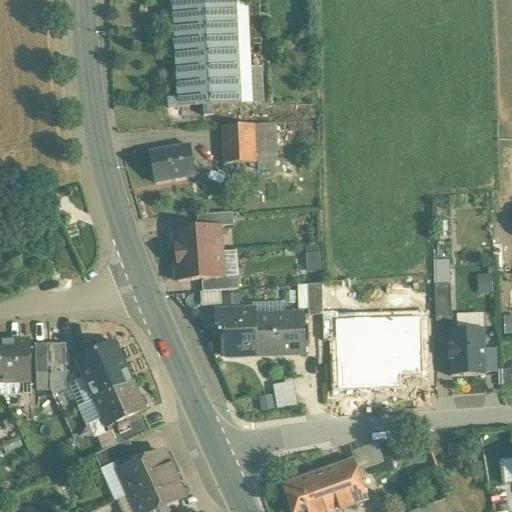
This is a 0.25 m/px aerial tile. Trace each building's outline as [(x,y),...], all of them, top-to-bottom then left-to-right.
[(248,1),(174,5),(178,99),(167,100),(168,109),(204,107),(205,117),(213,116),(212,107),(253,105),(251,68),(248,1)] [(262,67),(251,68),(253,105),(264,104),(262,67)] [(276,125),(254,126),(256,164),(277,163),(276,125)] [(254,127),(223,128),(225,166),(255,164),(254,127)] [(191,147),(149,154),(155,184),(196,177),(191,147)] [(232,214),(197,217),(198,229),(218,227),(219,228),(234,227),(232,214)] [(198,229),(174,230),(176,257),(220,253),(219,228),(218,227),(198,229)] [(323,272),(323,252),(311,252),(310,272),(323,272)] [(220,253),(176,257),(178,283),(202,281),(222,280),(222,279),(220,253)] [(434,259),(434,282),(449,281),(448,259),(434,259)] [(222,280),(202,281),(202,293),(238,290),(237,277),(222,279),(222,280)] [(449,318),(449,284),(435,283),(434,317),(449,318)] [(322,285),(307,286),(308,318),(322,317),(322,285)] [(223,305),(239,305),(239,293),(223,294),(223,305)] [(483,346),(482,311),(455,312),(455,328),(440,329),(442,376),(496,373),(495,345),(483,346)] [(254,318),(254,312),(217,313),(217,335),(226,335),(226,355),(255,355),(253,318),(254,318)] [(254,318),(253,318),(255,355),(304,353),(303,316),(254,318)] [(30,342),(0,342),(0,383),(31,383),(30,342)] [(132,384),(114,343),(77,360),(95,400),(132,384)] [(50,345),(35,345),(36,373),(50,373),(50,345)] [(65,373),(65,345),(50,345),(50,373),(65,373)] [(298,380),(277,384),(281,407),(302,403),(298,380)] [(132,384),(95,400),(107,428),(145,411),(132,384)] [(143,417),(112,431),(119,445),(128,441),(149,431),(143,417)] [(119,445),(95,456),(102,471),(134,456),(128,441),(119,445)] [(384,449),(311,474),(319,498),(330,495),(335,511),(397,491),(384,449)] [(163,452),(119,472),(129,495),(173,475),(163,452)] [(311,474),(282,484),(291,511),(335,511),(330,495),(319,498),(311,474)] [(173,475),(129,495),(137,511),(152,511),(183,498),(173,475)] [(450,511),(448,500),(434,505),(434,511),(450,511)]
